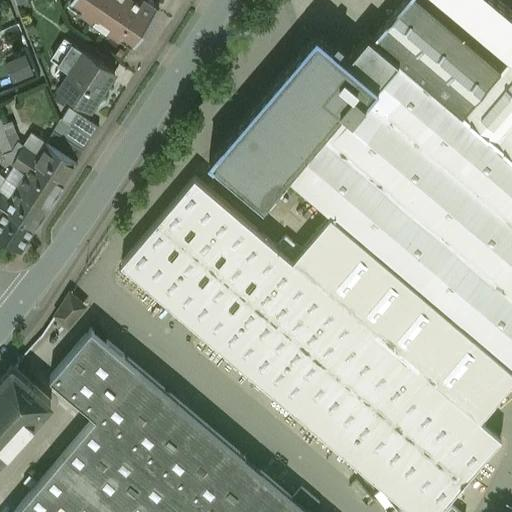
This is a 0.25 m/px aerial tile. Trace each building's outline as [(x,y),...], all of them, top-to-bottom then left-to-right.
[(81,0),(84,2),(80,8),(92,16),(88,21),(104,32),(108,27),(119,35),(123,29),(134,36),(133,38),(135,39),(159,3),(157,2),(157,3),(152,0),(81,0)] [(511,61),(436,0),(408,0),(375,40),(401,62),(465,116),(511,61)] [(511,14),(494,0),(436,0),(511,61),(511,59),(511,14)] [(115,69),(66,37),(52,58),(70,70),(59,88),(90,108),(115,69)] [(375,40),(370,37),(349,64),(380,88),(401,62),(375,40)] [(291,178),(511,364),(511,154),(500,144),(465,116),(401,62),(380,88),(349,64),(319,39),(210,166),(263,210),(291,178)] [(142,60),(124,48),(118,57),(135,69),(142,60)] [(15,83),(36,73),(26,52),(6,62),(15,83)] [(511,130),(511,59),(511,61),(465,116),(500,144),(511,130)] [(99,126),(69,106),(62,118),(92,137),(99,126)] [(92,137),(62,118),(54,130),(84,150),(92,137)] [(84,150),(54,130),(46,142),(76,161),(84,150)] [(511,154),(511,130),(500,144),(511,154)] [(9,142),(0,145),(0,146),(6,162),(10,165),(18,154),(12,151),(9,142)] [(76,161),(46,142),(38,156),(33,164),(63,183),(77,162),(76,161)] [(23,146),(18,143),(12,151),(18,154),(23,146)] [(38,156),(23,146),(18,154),(33,164),(38,156)] [(18,154),(10,165),(14,167),(7,178),(19,185),(33,164),(18,154)] [(63,183),(33,164),(19,185),(49,205),(63,183)] [(123,263),(414,511),(441,511),(508,438),(484,419),(511,382),(511,365),(333,215),(297,258),(289,252),(296,242),(285,233),(277,242),(194,179),(123,263)] [(49,205),(19,185),(11,198),(5,207),(35,227),(49,205)] [(11,198),(0,191),(0,204),(5,207),(11,198)] [(35,227),(5,207),(0,214),(0,235),(20,249),(35,227)] [(81,312),(65,298),(54,315),(68,327),(81,312)] [(309,511),(90,329),(50,377),(96,415),(14,511),(309,511)] [(12,367),(0,379),(0,457),(51,402),(12,367)] [(284,472),(267,457),(259,467),(277,482),(284,472)] [(320,502),(301,487),(294,496),(313,511),(320,502)]
